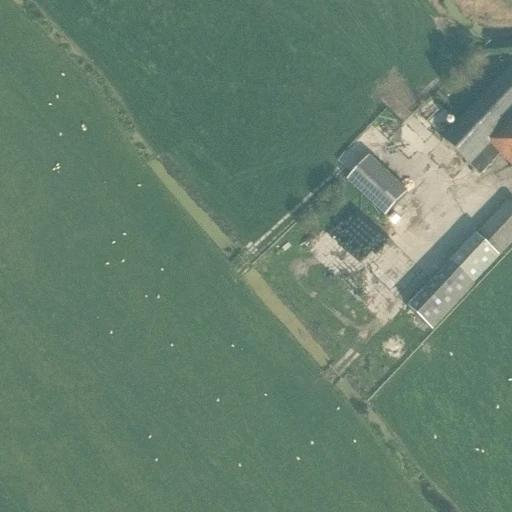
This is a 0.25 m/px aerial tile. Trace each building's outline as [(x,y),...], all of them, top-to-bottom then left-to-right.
[(511,65),(442,140),(479,175),(499,155),(511,166),(511,65)] [(385,217),(407,193),(369,157),(346,181),(385,217)] [(471,285),(511,241),(511,204),(509,202),(460,254),(450,265),(471,285)] [(354,209),(335,230),(402,291),(419,273),(399,255),(402,252),(354,209)] [(352,287),(371,305),(380,296),(359,276),(365,270),(347,253),(327,274),(347,293),(352,287)] [(430,323),(458,294),(441,278),(413,307),(430,323)]
